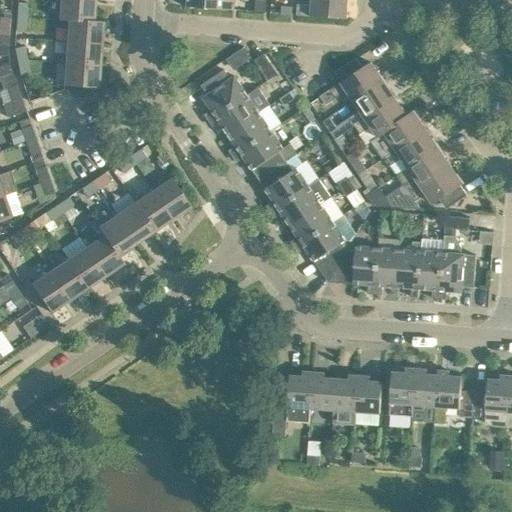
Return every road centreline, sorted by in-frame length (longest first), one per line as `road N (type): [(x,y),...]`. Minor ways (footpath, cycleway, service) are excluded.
road 1 (residential): [(246,244),(0,409)]
road 2 (residential): [(133,23),(350,35),(366,0)]
road 3 (residential): [(272,277),(305,321),(494,342)]
road 4 (residential): [(502,182),(455,120),(389,0)]
road 5 (residential): [(246,244),(142,99)]
road 6 (residential): [(494,342),(502,182)]
